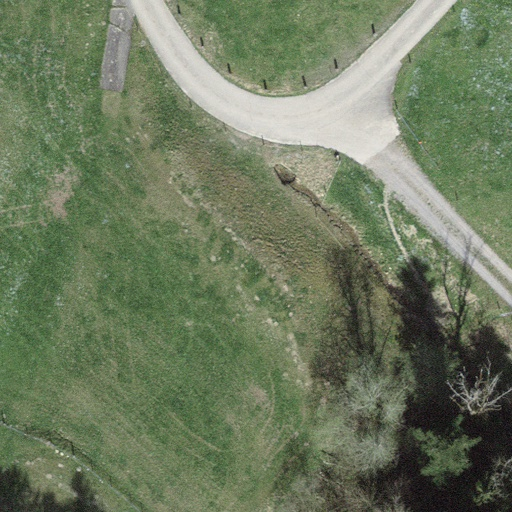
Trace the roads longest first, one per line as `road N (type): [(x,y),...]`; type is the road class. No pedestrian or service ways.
road 1 (track): [(330,113),(511,282)]
road 2 (track): [(148,0),(207,88),(247,112),(286,121),(330,113)]
road 3 (track): [(330,113),(433,0)]
